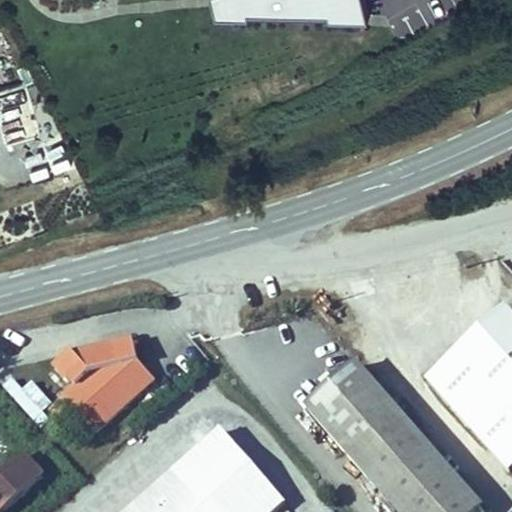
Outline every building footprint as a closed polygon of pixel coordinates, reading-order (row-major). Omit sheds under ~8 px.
[(227,0),(233,17),(253,12),(257,36),(338,15),(343,18),(372,12),(368,0),(227,0)] [(511,315),(507,310),(428,381),(510,472),(511,470),(511,315)] [(76,380),(77,387),(65,397),(97,433),(156,381),(140,363),(136,344),(87,355),(83,351),(68,365),(71,380),(76,380)] [(357,369),(310,411),(399,511),(483,511),(357,369)] [(0,428),(0,511),(8,511),(46,480),(0,428)] [(275,511),(283,506),(220,435),(132,511),(275,511)] [(41,437),(34,443),(43,454),(50,447),(41,437)]
